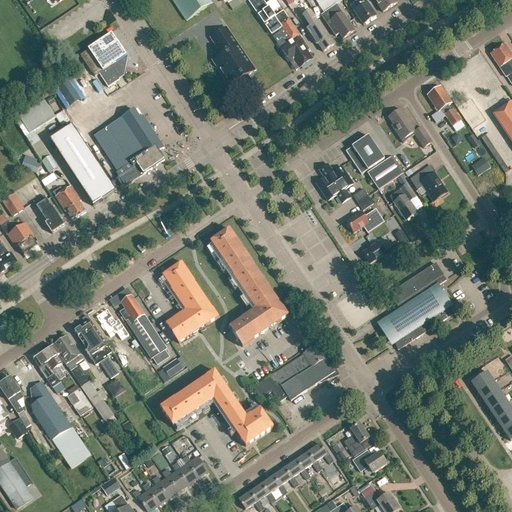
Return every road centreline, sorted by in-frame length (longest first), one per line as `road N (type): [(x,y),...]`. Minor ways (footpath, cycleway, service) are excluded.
road 1 (residential): [(414,361),(490,310),(502,297),(502,278),(488,221),(405,89)]
road 2 (secondary): [(211,148),(430,0)]
road 3 (unclassified): [(372,390),(244,198)]
road 4 (unclassified): [(56,322),(244,198)]
road 5 (secondary): [(26,274),(211,148)]
road 6 (unclassified): [(196,511),(372,390)]
road 7 (unclassified): [(211,148),(113,0)]
road 8 (residential): [(497,484),(414,361)]
road 9 (unclassified): [(452,511),(372,390)]
road 10 (unclassified): [(293,166),(405,89)]
road 11 (unclassified): [(405,89),(511,14)]
road 12 (residential): [(293,166),(361,273)]
